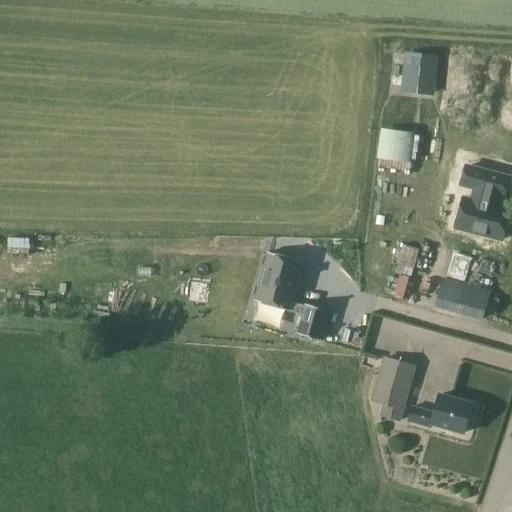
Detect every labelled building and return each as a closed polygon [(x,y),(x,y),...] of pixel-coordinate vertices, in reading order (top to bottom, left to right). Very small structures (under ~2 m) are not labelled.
[(438,57),(412,54),(408,93),(434,96),(438,57)] [(461,186),(476,190),(473,202),(464,200),(457,229),(502,241),(510,212),(496,209),(500,196),(504,197),(508,179),(466,168),(461,186)] [(269,253),(255,301),(287,310),(287,311),(303,316),(297,334),(320,341),(328,311),(306,305),(305,307),(292,303),(303,263),(269,253)] [(456,283),(448,312),(482,321),(490,292),(456,283)] [(383,357),(371,403),(383,406),(380,417),(401,423),(417,367),(383,357)] [(434,413),(411,407),(407,422),(430,428),(431,423),(465,432),(473,403),(440,393),(434,413)] [(436,439),(454,444),(457,433),(439,428),(436,439)]
